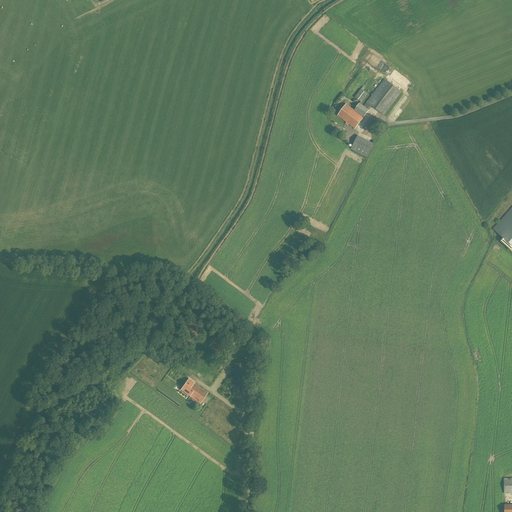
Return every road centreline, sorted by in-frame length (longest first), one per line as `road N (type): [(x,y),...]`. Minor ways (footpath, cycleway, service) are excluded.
road 1 (track): [(252,420),(256,334),(185,277),(0,257)]
road 2 (unknown): [(511,92),(457,115),(397,123)]
